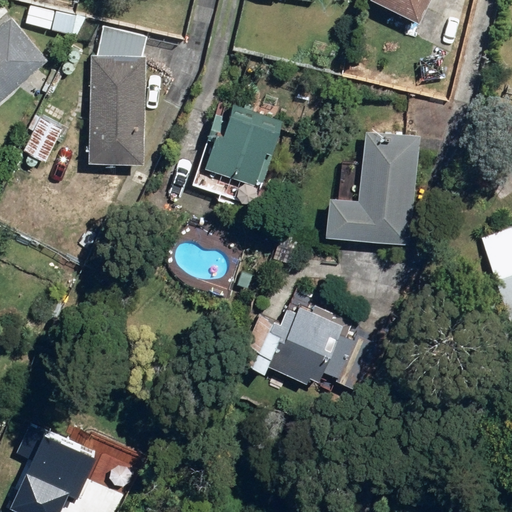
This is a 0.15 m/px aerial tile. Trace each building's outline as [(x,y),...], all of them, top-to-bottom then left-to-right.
[(376,0),(415,19),(424,0),(376,0)] [(82,13),(42,7),(39,26),(79,33),(82,13)] [(0,94),(45,58),(9,16),(0,23),(0,94)] [(143,54),(140,53),(145,34),(101,24),(95,52),(89,52),(85,158),(139,160),(143,54)] [(279,118),(227,101),(222,117),(217,115),(218,113),(211,111),(203,135),(209,137),(200,164),(249,180),(260,146),(269,149),(279,118)] [(21,147),(42,159),(62,125),(41,113),(21,147)] [(404,242),(418,133),(364,126),(355,197),(325,194),(320,231),(404,242)] [(511,222),(479,234),(507,316),(511,314),(511,222)] [(344,334),(351,319),(313,303),(310,309),(296,303),(293,310),(285,306),(278,321),(256,312),(236,359),(260,369),(263,363),(304,380),(306,375),(315,378),(320,368),(334,374),(332,377),(355,387),(375,341),(353,331),(350,337),(344,334)] [(76,500),(97,451),(31,424),(18,454),(28,458),(20,476),(24,478),(10,510),(15,511),(60,511),(68,496),(76,500)]
